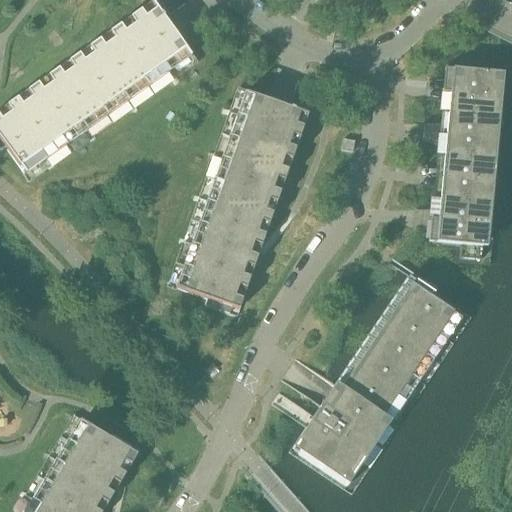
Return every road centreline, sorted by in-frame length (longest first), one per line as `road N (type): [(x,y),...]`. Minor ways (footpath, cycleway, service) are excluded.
road 1 (residential): [(226,434),(271,336),(370,173),(376,58)]
road 2 (residential): [(376,58),(317,55),(239,0)]
